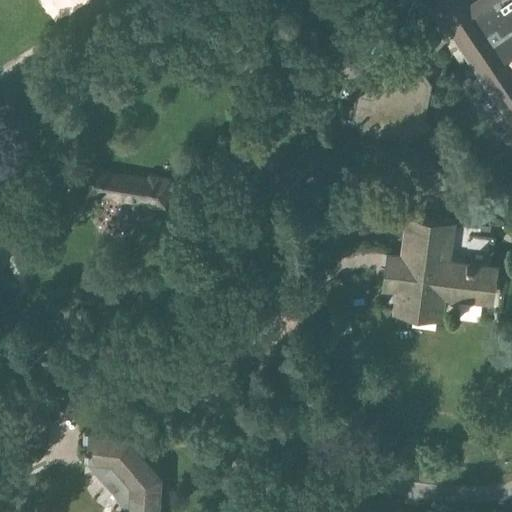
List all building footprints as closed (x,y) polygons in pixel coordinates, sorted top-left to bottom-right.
[(511,0),(428,0),(469,60),(454,70),(484,115),(499,105),(509,119),(504,122),(508,129),(505,130),(511,140),(511,0)] [(417,57),(392,73),(379,81),(358,95),(354,117),(363,131),(390,136),(396,136),(401,147),(434,125),(427,116),(434,83),(417,57)] [(258,172),(260,151),(241,151),(221,185),(234,189),(259,180),(258,172)] [(87,213),(94,208),(99,198),(102,196),(146,204),(146,206),(164,208),(171,180),(170,177),(150,172),(149,173),(148,176),(144,175),(95,169),(80,180),(69,190),(67,197),(68,202),(70,208),(74,211),(79,214),(87,213)] [(246,232),(241,225),(218,242),(239,266),(250,257),(255,260),(287,241),(283,231),(269,213),(246,232)] [(495,266),(445,260),(449,227),(411,222),(407,256),(391,254),(388,278),(404,280),(401,304),(438,308),(442,280),(492,286),(495,266)] [(87,450),(85,450),(85,456),(87,456),(86,462),(112,464),(131,485),(130,511),(136,511),(135,511),(141,511),(142,511),(149,511),(157,511),(160,475),(136,448),(137,448),(126,436),(122,435),(122,432),(101,431),(100,435),(88,434),(87,450)]
